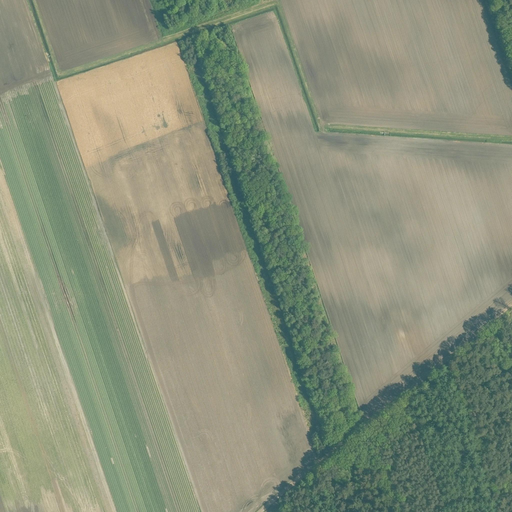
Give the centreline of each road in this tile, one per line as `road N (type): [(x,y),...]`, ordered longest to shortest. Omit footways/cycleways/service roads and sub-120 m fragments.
road 1 (track): [(511,138),(322,126),(277,3),(59,73),(32,0)]
road 2 (track): [(259,511),(511,305)]
